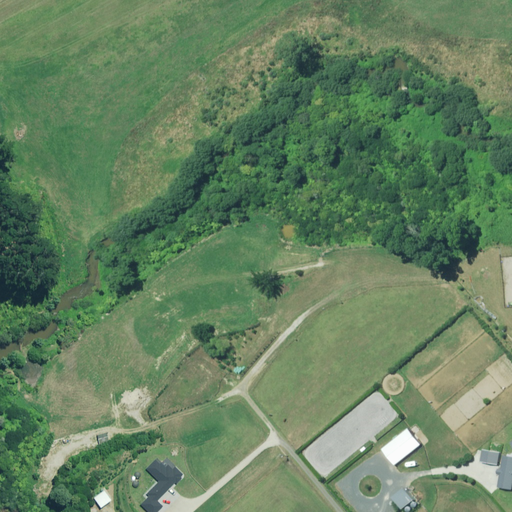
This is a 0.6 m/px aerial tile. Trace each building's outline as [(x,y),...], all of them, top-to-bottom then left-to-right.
[(109,444),(107,433),(97,435),(100,446),(109,444)] [(501,453),(484,451),(482,463),(499,465),(501,453)] [(511,457),(505,456),(503,468),(500,468),(499,475),(502,475),(500,488),(511,489),(511,457)] [(138,490),(140,472),(134,472),(132,489),(138,490)] [(398,511),(403,509),(404,510),(415,501),(405,490),(395,499),(397,502),(392,506),(396,511),(398,511)]
